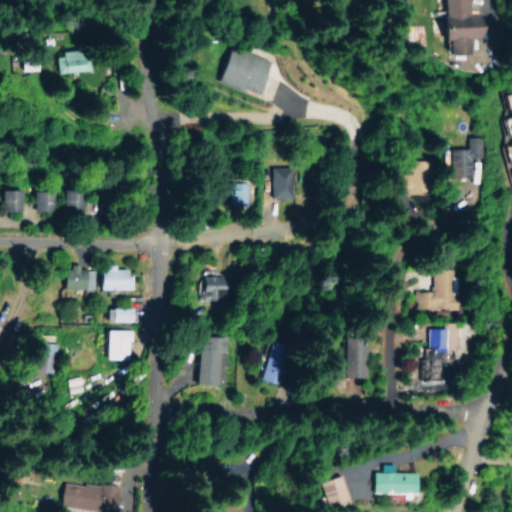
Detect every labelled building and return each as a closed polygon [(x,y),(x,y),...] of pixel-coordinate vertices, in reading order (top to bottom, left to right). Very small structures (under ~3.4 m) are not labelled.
[(462,0),(437,0),(438,17),(433,17),(434,39),(442,38),(442,52),(473,51),(472,15),(464,15),(462,0)] [(268,60),(228,43),(213,79),(252,96),(268,60)] [(55,71),(87,70),(86,51),(63,52),(63,58),(55,58),(55,71)] [(447,177),(469,176),(469,157),(481,157),(480,135),(465,136),(465,148),(446,148),(447,177)] [(404,173),(394,171),(391,189),(401,191),(404,173)] [(246,182),(227,181),(226,203),(246,203),(246,182)] [(65,188),(64,209),(80,210),(81,189),(65,188)] [(17,189),(0,189),(0,210),(18,211),(17,189)] [(32,209),(51,210),(52,191),(32,190),(32,209)] [(59,268),(59,289),(90,288),(89,265),(67,265),(67,268),(59,268)] [(131,274),(125,274),(125,267),(95,267),(95,288),(131,289),(131,274)] [(413,290),(412,308),(452,310),(453,268),(431,267),(430,290),(413,290)] [(221,275),(198,275),(199,299),(222,299),(221,275)] [(130,307),(104,307),(104,321),(130,320),(130,307)] [(443,327),(424,327),(424,346),(419,346),(420,356),(415,356),(416,378),(445,378),(443,327)] [(128,358),(129,329),(103,329),(102,357),(128,358)] [(223,335),(195,334),(193,384),(222,385),(223,335)] [(360,377),(360,336),(338,336),(337,359),(318,359),(318,385),(337,386),(337,377),(360,377)] [(33,371),(52,372),(53,343),(34,342),(33,371)] [(61,378),(63,392),(78,390),(77,376),(61,378)] [(378,473),(378,464),(364,464),(364,473),(355,472),(354,493),(401,494),(402,473),(378,473)] [(53,504),(104,511),(124,511),(129,478),(100,474),(98,486),(56,480),(53,504)] [(300,482),(306,510),(331,505),(324,476),(300,482)]
